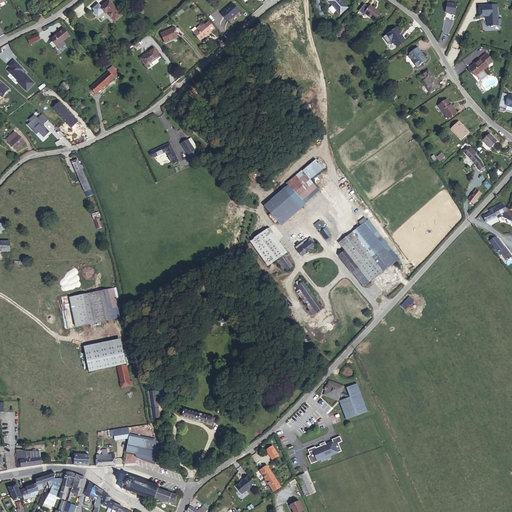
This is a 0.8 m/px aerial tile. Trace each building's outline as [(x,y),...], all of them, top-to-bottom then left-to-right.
[(115,23),(123,18),(111,2),(101,9),(106,16),(109,15),(115,23)] [(347,14),(334,2),(329,7),(342,19),(347,14)] [(456,15),(458,4),(447,2),(445,14),(456,15)] [(382,14),(371,5),(369,7),(365,4),(360,11),(375,22),(382,14)] [(222,15),(228,22),(238,14),(231,6),(222,15)] [(487,31),(498,31),(497,10),(478,10),(479,24),(487,24),(487,31)] [(342,38),(350,23),(344,20),(336,34),(342,38)] [(197,34),(192,37),(198,45),(206,40),(210,38),(210,37),(215,33),(209,26),(205,30),(204,29),(201,31),(200,30),(196,33),(197,34)] [(405,41),(396,28),(383,37),(388,44),(391,45),(394,42),(397,47),(405,41)] [(71,38),(65,31),(52,40),(60,51),(66,46),(64,43),(71,38)] [(160,38),(164,48),(177,42),(173,32),(160,38)] [(31,48),(41,40),(36,34),(26,42),(31,48)] [(426,60),(418,48),(409,53),(414,60),(413,61),(416,67),(426,60)] [(499,52),(493,50),(492,53),(495,55),(496,54),(498,54),(497,56),(502,58),(504,54),(499,52)] [(145,72),(159,61),(153,52),(138,63),(145,72)] [(475,64),(469,68),(476,76),(488,66),(487,65),(492,61),(486,54),(481,58),(481,59),(475,64)] [(25,75),(19,69),(21,67),(14,60),(9,66),(11,68),(8,71),(19,82),(18,82),(26,91),(34,83),(26,75),(25,75)] [(420,76),(431,92),(439,86),(429,71),(420,76)] [(109,77),(106,80),(111,85),(114,83),(109,77)] [(111,85),(106,80),(91,92),(97,98),(111,85)] [(0,81),(0,95),(2,97),(9,89),(0,81)] [(61,85),(66,91),(69,88),(64,82),(61,85)] [(505,96),(502,95),(499,106),(503,107),(507,106),(511,107),(511,95),(506,94),(505,96)] [(51,107),(53,108),(60,101),(59,100),(51,107)] [(450,105),(446,100),(438,106),(448,119),(456,112),(451,104),(450,105)] [(60,101),(53,108),(71,128),(79,121),(60,101)] [(32,130),(35,128),(39,132),(44,138),(50,132),(45,126),(44,126),(44,124),(48,120),(42,114),(38,118),(34,115),(29,120),(30,122),(27,125),(32,130)] [(458,121),(451,128),(462,140),(469,133),(458,121)] [(16,152),(26,144),(16,132),(6,140),(16,152)] [(489,134),(483,140),(490,148),(497,141),(489,134)] [(187,138),(194,148),(196,147),(189,137),(187,138)] [(194,148),(187,138),(181,142),(188,153),(194,148)] [(161,151),(166,149),(172,161),(178,158),(170,140),(151,148),(154,154),(161,151)] [(481,158),(471,147),(468,149),(467,147),(463,150),(476,164),(479,170),(483,167),(480,161),(478,160),(481,158)] [(442,153),(436,158),(439,161),(445,156),(442,153)] [(324,165),(317,157),(299,173),(306,181),(324,165)] [(80,195),(86,193),(78,164),(71,166),(80,195)] [(493,174),(497,177),(501,172),(498,169),(493,174)] [(306,181),(299,173),(298,172),(283,185),(300,205),(315,191),(306,181)] [(476,189),(468,200),(473,204),(481,193),(476,189)] [(296,210),(280,191),(261,207),(277,226),(296,210)] [(491,216),(490,214),(484,217),(485,220),(478,223),(480,229),(500,218),(497,213),(491,216)] [(86,217),(88,225),(95,224),(92,216),(86,217)] [(321,228),(315,221),(310,224),(316,232),(321,228)] [(95,224),(88,225),(91,236),(97,234),(95,224)] [(357,287),(389,264),(377,249),(359,224),(334,243),(340,252),(352,267),(346,272),(357,287)] [(321,239),(329,234),(324,226),(321,228),(316,232),(321,239)] [(266,228),(246,241),(263,266),(272,261),(280,255),(283,253),(266,228)] [(304,239),(293,247),(298,255),(310,247),(304,239)] [(489,244),(484,248),(488,253),(486,255),(487,257),(489,255),(492,259),(494,257),(498,263),(504,259),(498,253),(497,253),(491,247),(489,244)] [(9,246),(0,245),(0,256),(8,257),(9,246)] [(346,272),(352,267),(340,252),(334,256),(346,272)] [(281,268),(283,270),(288,266),(280,255),(272,261),(278,270),(281,268)] [(279,293),(266,276),(260,280),(273,297),(279,293)] [(294,285),(297,291),(302,297),(311,311),(317,307),(299,282),(294,285)] [(115,318),(110,288),(97,290),(103,320),(115,318)] [(103,320),(97,290),(66,296),(71,326),(103,320)] [(301,311),(308,306),(302,297),(297,291),(297,290),(289,295),(301,311)] [(409,296),(401,306),(405,310),(414,300),(409,296)] [(89,372),(126,364),(122,344),(85,352),(89,372)] [(126,365),(118,367),(121,383),(120,383),(121,388),(133,386),(132,381),(129,382),(126,365)] [(341,393),(344,386),(329,381),(324,395),(338,401),(340,395),(341,393)] [(367,412),(357,384),(346,388),(349,396),(341,393),(340,395),(348,398),(339,401),(346,420),(367,412)] [(149,392),(152,418),(160,417),(157,399),(156,391),(155,391),(154,388),(149,389),(150,391),(149,392)] [(163,390),(156,391),(157,399),(164,398),(163,390)] [(214,416),(184,410),(182,418),(213,425),(214,416)] [(115,440),(129,438),(130,435),(129,428),(109,431),(110,431),(108,431),(109,435),(110,435),(110,436),(114,435),(115,440)] [(136,457),(155,464),(158,447),(156,447),(157,442),(145,439),(145,437),(141,437),(141,439),(136,438),(137,436),(134,435),(130,435),(129,438),(126,452),(135,453),(136,457)] [(315,447),(308,450),(310,455),(308,456),(311,464),(320,460),(321,462),(331,458),(331,456),(341,451),(338,443),(342,442),(340,436),(332,440),(332,441),(333,443),(326,445),(326,444),(320,446),(316,448),(315,447)] [(26,450),(19,448),(20,458),(27,456),(27,453),(26,450)] [(27,456),(38,455),(37,448),(36,448),(36,452),(27,453),(27,456)] [(275,449),(268,453),(272,460),(279,456),(275,449)] [(96,461),(97,466),(115,464),(114,454),(108,455),(108,450),(102,450),(102,455),(96,455),(96,461)] [(82,455),(75,454),(75,458),(74,465),(89,466),(89,455),(84,455),(84,453),(82,453),(82,455)] [(21,466),(40,463),(38,455),(27,456),(20,458),(21,466)] [(274,492),(281,487),(267,466),(260,470),(265,479),(265,480),(268,484),(269,485),(274,492)] [(71,484),(75,473),(65,471),(61,487),(65,489),(67,483),(71,484)] [(81,495),(86,478),(78,474),(75,473),(71,484),(69,491),(81,495)] [(55,474),(45,477),(46,482),(47,484),(47,485),(49,484),(49,487),(52,486),(52,485),(52,480),(54,479),(56,474),(55,474)] [(125,477),(122,486),(121,489),(123,490),(123,489),(127,490),(126,491),(128,491),(128,490),(130,491),(130,492),(131,492),(131,491),(135,493),(134,494),(135,494),(136,493),(139,494),(139,495),(140,496),(140,495),(144,496),(143,497),(144,497),(145,496),(148,497),(148,498),(149,499),(149,498),(151,498),(150,499),(151,499),(152,498),(153,499),(153,500),(154,500),(155,497),(175,504),(178,496),(158,489),(159,486),(158,485),(158,486),(156,486),(157,485),(155,484),(155,485),(154,485),(154,484),(153,484),(152,485),(149,483),(149,482),(148,482),(148,483),(145,482),(145,481),(144,480),(144,481),(140,480),(141,479),(140,479),(139,480),(136,479),(136,478),(135,477),(135,478),(133,478),(133,477),(132,476),(131,477),(127,476),(128,475),(126,474),(125,477)] [(305,474),(295,477),(297,482),(299,481),(305,495),(312,492),(305,474)] [(255,484),(248,475),(242,479),(243,480),(241,481),(242,481),(236,486),(242,494),(255,484)] [(46,482),(45,477),(36,480),(37,484),(39,490),(38,493),(42,493),(43,489),(42,484),(46,482)] [(52,487),(50,493),(57,495),(63,479),(60,479),(54,479),(52,480),(52,485),(52,486),(52,487)] [(100,489),(90,482),(85,496),(93,499),(93,500),(95,501),(100,489)] [(22,497),(17,484),(9,488),(14,501),(22,497)] [(39,490),(37,484),(26,487),(27,488),(21,490),(24,500),(31,497),(31,498),(35,497),(35,496),(37,496),(38,493),(39,490)] [(216,501),(223,491),(217,487),(210,497),(216,501)] [(98,511),(101,498),(104,492),(100,489),(95,501),(97,502),(96,504),(95,504),(95,506),(96,507),(94,511),(98,511)] [(48,497),(45,502),(53,505),(57,495),(50,493),(49,495),(48,497)] [(112,509),(114,503),(110,501),(111,498),(105,493),(101,504),(112,509)] [(43,495),(39,504),(43,506),(45,502),(48,497),(45,495),(43,495)] [(299,501),(290,505),(293,511),(305,511),(304,511),(299,501)] [(73,511),(76,506),(67,503),(63,511),(73,511)] [(123,507),(114,503),(112,509),(113,509),(117,511),(116,511),(120,511),(123,508),(123,507)]
